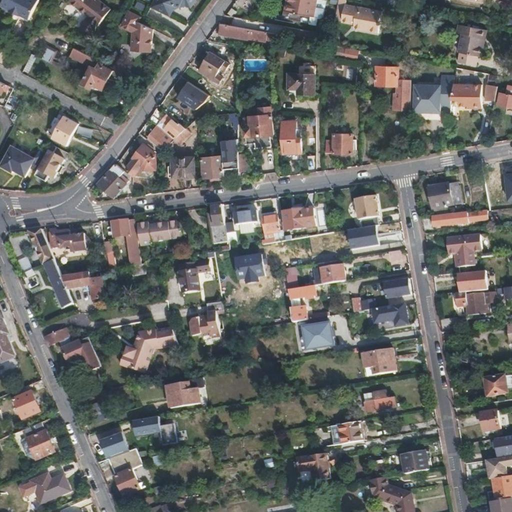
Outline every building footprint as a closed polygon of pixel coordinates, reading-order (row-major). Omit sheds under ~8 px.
[(3,0),(2,4),(11,9),(10,10),(20,15),(21,14),(30,18),(38,0),(3,0)] [(69,0),(68,2),(87,16),(89,18),(87,21),(82,28),(91,35),(111,9),(99,0),(69,0)] [(155,0),(153,5),(169,13),(172,8),(173,6),(175,4),(179,6),(181,5),(184,4),(186,4),(187,4),(189,4),(189,5),(193,0),(155,0)] [(324,18),(327,1),(322,0),(288,0),(287,10),(294,12),(293,19),(319,24),(320,17),(324,18)] [(340,0),(337,15),(343,16),(343,21),(352,23),(352,20),(356,21),(355,24),(355,27),(379,32),(383,11),(346,4),(347,0),(340,0)] [(134,31),(153,40),(153,27),(139,20),(141,16),(130,10),(124,22),(121,21),(120,23),(134,30),(134,31)] [(281,36),(250,30),(223,25),(221,35),(253,41),(253,39),(265,41),(265,39),(280,41),(280,40),(281,36)] [(483,38),(485,38),(487,30),(458,25),(457,33),(461,34),(458,52),(460,53),(458,63),(475,66),(477,56),(480,56),(481,46),(483,38)] [(152,49),(153,40),(134,31),(132,48),(152,49)] [(265,41),(253,39),(253,41),(252,49),(263,51),(265,41)] [(48,45),(42,58),(52,62),(58,50),(48,45)] [(333,45),(331,58),(342,59),(344,48),(333,45)] [(105,67),(106,64),(99,60),(75,48),(71,56),(91,66),(83,83),(92,88),(93,85),(103,90),(112,71),(105,67)] [(344,48),(342,59),(354,62),(357,50),(344,48)] [(32,54),(24,70),(29,73),(37,56),(32,54)] [(211,56),(200,71),(210,78),(221,86),(224,80),(219,76),(220,75),(223,70),(228,73),(232,67),(220,59),(219,61),(217,60),(211,56)] [(314,97),(315,75),(316,66),(299,66),(299,75),(290,74),(289,96),(314,97)] [(393,109),(410,110),(411,79),(397,79),(398,67),(376,66),(375,85),(397,86),(397,92),(393,92),(393,109)] [(453,84),(453,82),(440,81),(440,85),(415,85),(414,112),(440,113),(440,107),(450,107),(451,99),(452,87),(453,84)] [(211,96),(190,82),(180,98),(198,110),(207,102),(211,96)] [(452,87),(451,99),(458,100),(457,105),(465,107),(470,108),(470,111),(479,113),(484,90),(453,84),(452,87)] [(484,102),(494,104),(497,88),(487,86),(484,102)] [(347,106),(348,94),(337,92),(336,104),(347,106)] [(511,95),(500,93),(499,104),(511,106),(511,95)] [(271,107),(259,108),(259,116),(243,116),(244,143),(253,143),(253,148),(268,147),(268,135),(272,135),(272,117),(275,117),(275,107),(275,101),(272,101),(272,108),(271,108),(271,107)] [(60,119),(53,116),(45,132),(52,135),(51,138),(66,145),(77,122),(62,115),(60,119)] [(180,125),(179,124),(178,125),(166,115),(162,120),(157,125),(158,126),(170,137),(173,140),(185,129),(180,125)] [(185,129),(193,121),(188,117),(180,125),(185,129)] [(297,138),(296,122),(283,122),(284,153),(285,153),(285,159),(286,159),(299,159),(299,153),(302,153),(302,138),(297,138)] [(158,126),(149,137),(161,148),(166,142),(170,137),(158,126)] [(173,140),(172,141),(175,144),(178,146),(190,134),(185,129),(173,140)] [(353,154),(353,135),(334,134),(333,141),(326,140),(326,153),(353,154)] [(149,137),(147,139),(159,150),(161,148),(149,137)] [(239,172),(238,155),(232,156),(230,140),(222,141),(223,156),(202,158),(204,178),(233,175),(239,175),(239,172)] [(27,179),(37,157),(11,145),(1,166),(27,179)] [(53,145),(50,151),(54,154),(54,153),(58,147),(53,145)] [(156,155),(145,145),(133,158),(134,159),(127,169),(134,175),(142,166),(146,169),(157,167),(156,155)] [(66,159),(70,153),(58,147),(54,153),(56,153),(66,159)] [(57,174),(66,159),(56,153),(46,168),(57,174)] [(247,155),(238,155),(239,172),(248,172),(247,155)] [(193,176),(193,157),(171,158),(172,176),(193,176)] [(117,165),(99,184),(114,197),(125,184),(119,178),(125,171),(117,165)] [(276,172),(265,174),(266,181),(277,179),(276,172)] [(511,172),(503,174),(506,202),(511,200),(511,172)] [(460,182),(450,184),(453,205),(463,203),(460,182)] [(430,187),(433,208),(447,206),(453,205),(450,184),(430,187)] [(358,229),(378,225),(377,217),(379,216),(376,195),(355,199),(358,220),(357,220),(358,229)] [(223,205),(213,206),(214,213),(215,221),(217,230),(218,235),(220,235),(221,239),(227,238),(229,238),(223,205)] [(433,208),(434,216),(448,213),(447,206),(433,208)] [(303,209),(284,212),(287,231),(306,228),(306,226),(316,225),(314,209),(303,210),(303,209)] [(507,217),(506,209),(488,211),(489,219),(507,217)] [(259,221),(258,211),(236,214),(237,225),(259,221)] [(471,221),(471,213),(434,217),(435,226),(454,224),(454,223),(471,221)] [(278,215),(262,217),(265,234),(280,231),(278,215)] [(143,264),(136,220),(114,223),(117,237),(132,235),(134,248),(129,249),(132,266),(143,264)] [(151,223),(140,225),(143,246),(154,244),(154,243),(181,238),(184,234),(182,224),(178,221),(151,226),(151,223)] [(236,232),(234,222),(227,223),(229,233),(236,232)] [(380,245),(378,226),(351,229),(353,248),(380,245)] [(55,260),(42,229),(29,231),(44,265),(45,264),(64,308),(75,304),(69,291),(63,277),(55,260)] [(58,230),(51,231),(53,249),(71,247),(72,253),(88,251),(87,248),(89,246),(89,240),(86,238),(86,235),(70,237),(69,231),(58,233),(58,230)] [(458,253),(459,256),(460,266),(475,264),(473,251),(482,250),(480,234),(447,238),(449,254),(458,253)] [(113,239),(105,241),(107,253),(115,252),(113,239)] [(394,262),(404,258),(401,251),(391,255),(394,262)] [(492,257),(485,258),(488,290),(506,288),(502,256),(492,257)] [(182,266),(186,292),(201,290),(199,273),(212,270),(211,261),(182,266)] [(36,276),(32,265),(24,268),(29,279),(36,276)] [(326,284),(347,281),(344,265),(305,271),(305,274),(308,274),(309,278),(324,276),(326,284)] [(63,277),(69,291),(92,287),(94,301),(105,299),(100,271),(90,273),(63,277)] [(411,295),(409,280),(385,283),(387,298),(395,296),(395,297),(411,295)] [(316,286),(290,290),(292,300),(308,297),(308,300),(316,299),(316,295),(317,295),(316,286)] [(359,295),(360,299),(360,301),(369,299),(368,294),(368,290),(361,291),(359,295)] [(466,292),(457,293),(459,307),(468,306),(469,315),(485,313),(484,303),(494,302),(493,293),(486,293),(486,296),(483,296),(483,293),(466,295),(466,292)] [(362,311),(377,309),(375,298),(370,299),(369,299),(360,301),(362,311)] [(352,303),(353,313),(362,311),(360,301),(360,299),(351,300),(352,303)] [(226,311),(224,302),(208,305),(210,315),(204,316),(204,319),(201,320),(201,318),(194,319),(192,323),(194,338),(204,336),(204,338),(213,336),(213,338),(222,337),(218,312),(226,311)] [(307,308),(293,310),(295,322),(312,319),(330,316),(330,313),(309,316),(307,308)] [(330,316),(312,319),(313,327),(312,327),(315,350),(340,345),(337,323),(332,324),(330,316)] [(0,318),(0,362),(13,357),(7,342),(10,341),(0,318)] [(66,328),(45,337),(49,346),(61,341),(64,349),(63,349),(69,364),(86,357),(92,371),(102,367),(89,338),(72,345),(66,328)] [(148,376),(155,350),(155,347),(160,347),(161,349),(180,346),(173,329),(158,332),(157,331),(141,334),(136,352),(129,350),(127,359),(126,358),(123,369),(148,376)] [(397,371),(393,349),(363,354),(366,369),(373,368),(374,375),(397,371)] [(83,358),(89,373),(92,371),(86,357),(83,358)] [(4,372),(17,365),(14,359),(1,366),(4,372)] [(510,393),(507,375),(486,379),(489,396),(510,393)] [(190,382),(168,386),(172,409),(201,404),(199,389),(205,388),(204,378),(190,380),(190,382)] [(39,413),(28,386),(13,392),(17,399),(14,401),(22,420),(39,413)] [(396,407),(394,397),(387,398),(386,391),(375,393),(376,400),(365,402),(367,413),(378,411),(378,410),(396,407)] [(87,408),(92,419),(103,415),(99,404),(87,408)] [(501,429),(498,412),(482,414),(484,432),(501,429)] [(168,416),(155,418),(156,425),(169,423),(168,416)] [(126,423),(99,432),(103,443),(129,434),(129,432),(136,431),(134,421),(126,423)] [(361,441),(359,430),(362,429),(361,421),(331,426),(335,445),(361,441)] [(169,423),(156,425),(151,426),(153,440),(178,435),(176,422),(169,423)] [(54,453),(41,423),(23,431),(31,448),(36,460),(54,453)] [(21,442),(17,433),(12,435),(16,444),(21,442)] [(498,449),(499,456),(511,454),(511,436),(491,438),(492,449),(498,449)] [(139,449),(140,458),(156,456),(155,447),(139,449)] [(136,448),(110,459),(125,496),(147,487),(144,481),(139,483),(133,471),(144,466),(140,458),(136,448)] [(426,450),(403,454),(405,462),(407,474),(429,470),(426,450)] [(297,460),(299,472),(313,470),(330,467),(328,455),(297,460)] [(332,479),(330,467),(313,470),(315,482),(332,479)] [(313,470),(299,472),(301,484),(315,482),(313,470)] [(61,483),(58,477),(50,481),(47,475),(30,483),(31,484),(19,489),(23,499),(35,494),(40,504),(70,491),(65,481),(61,483)] [(488,493),(490,501),(492,501),(497,500),(511,497),(511,475),(494,479),(496,491),(488,493)] [(399,511),(415,511),(412,494),(389,485),(384,500),(398,505),(399,511)] [(156,489),(157,496),(165,495),(164,488),(156,489)] [(511,511),(511,497),(497,500),(492,501),(493,511),(511,511)]
